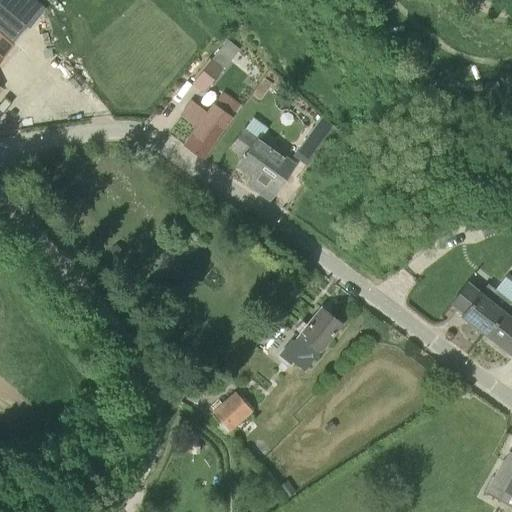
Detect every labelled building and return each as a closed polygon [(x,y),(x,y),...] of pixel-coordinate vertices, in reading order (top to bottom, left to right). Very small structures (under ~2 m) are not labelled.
[(0,0),(0,60),(14,44),(14,43),(28,26),(28,27),(45,7),(37,0),(0,0)] [(203,91),(228,58),(218,50),(193,83),(203,91)] [(264,78),(253,94),(261,99),(272,84),(264,78)] [(186,119),(199,127),(186,146),(204,158),(241,103),(227,93),(211,115),(196,105),(186,119)] [(323,142),(332,127),(324,123),(305,148),(302,146),(295,156),(310,167),(325,143),(323,142)] [(245,129),(232,147),(245,156),(239,164),(255,176),(249,185),(271,200),(296,165),(245,129)] [(511,206),(479,222),(484,234),(511,221),(511,206)] [(120,246),(113,252),(120,260),(126,254),(120,246)] [(466,284),(450,304),(463,313),(461,316),(485,335),(510,303),(496,292),(487,286),(480,295),(466,284)] [(511,304),(510,303),(485,335),(509,353),(511,349),(511,304)] [(295,366),(296,364),(305,372),(344,325),(323,308),(294,343),(296,344),(285,357),(295,366)] [(252,410),(237,392),(214,412),(230,430),(252,410)] [(511,465),(505,461),(487,494),(502,502),(507,492),(511,494),(511,465)]
